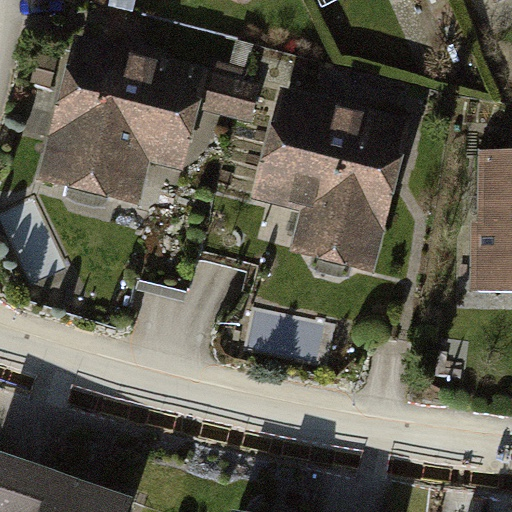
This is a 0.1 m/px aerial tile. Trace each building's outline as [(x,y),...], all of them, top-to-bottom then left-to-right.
[(511,0),(488,0),(493,11),(511,1),(511,0)] [(70,53),(36,195),(135,218),(145,176),(176,183),(190,123),(239,134),(248,95),(70,53)] [(417,127),(276,97),(253,207),(301,217),(292,264),(384,283),(417,127)] [(511,158),(476,158),(473,306),(511,306),(511,158)] [(0,511),(109,511),(0,474),(0,511)]
